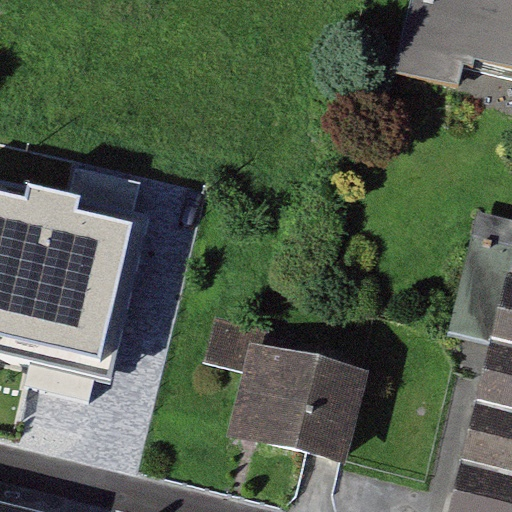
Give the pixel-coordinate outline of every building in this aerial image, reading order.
[(511,0),(435,0),(414,70),(476,88),(481,72),(511,81),(511,0)] [(148,209),(4,169),(0,184),(0,244),(128,280),(148,209)] [(511,511),(511,221),(497,218),(466,336),(504,346),(459,511),(511,511)] [(0,380),(58,400),(87,313),(0,283),(0,380)] [(274,335),(224,322),(212,365),(249,374),(232,439),(330,465),(351,470),(374,383),(269,356),(274,335)] [(175,358),(111,342),(97,399),(160,414),(175,358)]
